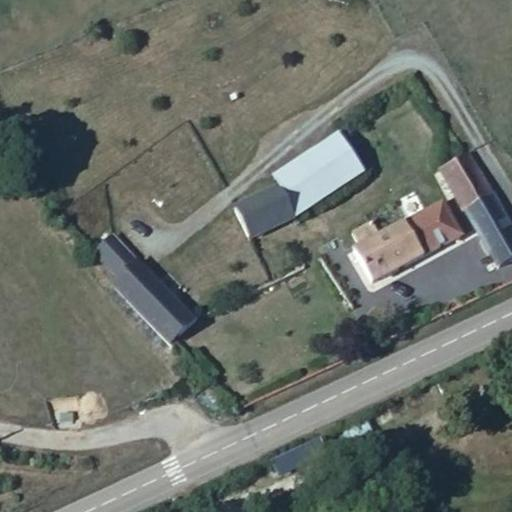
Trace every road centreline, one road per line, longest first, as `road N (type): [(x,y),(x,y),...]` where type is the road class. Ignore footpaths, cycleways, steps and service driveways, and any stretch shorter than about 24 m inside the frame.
road 1 (unknown): [(511,205),(438,83),(407,66),(366,87),(152,258)]
road 2 (secondary): [(511,312),(86,511)]
road 3 (track): [(213,452),(166,415),(91,435),(0,431)]
